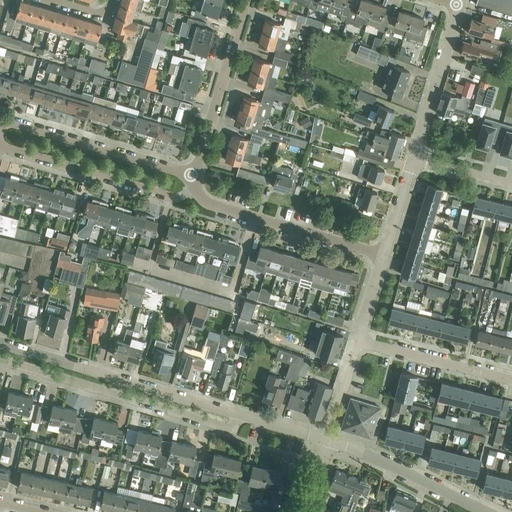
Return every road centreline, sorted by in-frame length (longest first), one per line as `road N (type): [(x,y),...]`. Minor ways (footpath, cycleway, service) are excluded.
road 1 (residential): [(0,359),(226,426),(244,416)]
road 2 (residential): [(244,416),(0,343)]
road 3 (residential): [(382,255),(212,205),(193,188)]
road 4 (residential): [(0,147),(170,197),(193,188)]
road 5 (residential): [(187,176),(0,118)]
road 6 (residential): [(187,176),(199,162),(246,0)]
road 7 (residential): [(484,511),(326,441)]
road 8 (residential): [(459,6),(412,159)]
road 9 (residential): [(511,380),(358,341)]
